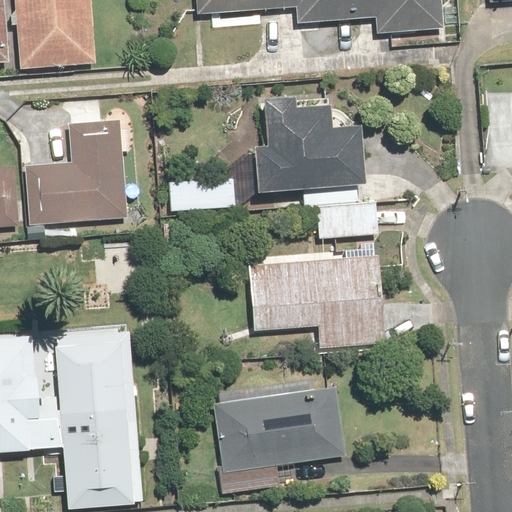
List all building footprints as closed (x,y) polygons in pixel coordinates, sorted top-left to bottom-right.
[(4,0),(0,0),(0,61),(10,61),(4,0)] [(93,0),(16,0),(23,67),(98,60),(93,0)] [(198,0),(199,13),(302,7),(303,23),(378,19),(378,31),(447,27),(445,0),(198,0)] [(232,163),(234,175),(171,182),(174,213),(237,206),(263,192),(370,182),(365,124),(337,126),(335,102),(305,105),(304,92),(269,95),(274,143),(259,144),(232,163)] [(75,162),(32,164),(35,220),(132,215),(126,118),(73,121),(75,162)] [(0,225),(18,224),(14,170),(0,171),(0,225)] [(379,205),(319,209),(321,239),(381,235),(379,205)] [(380,254),(254,264),(259,329),(321,324),(323,348),(387,343),(380,254)] [(0,449),(70,446),(73,506),(141,502),(132,327),(0,333),(0,449)] [(276,383),(218,388),(225,464),(219,464),(221,493),(299,486),(297,463),(348,458),(341,385),(277,391),(276,383)]
